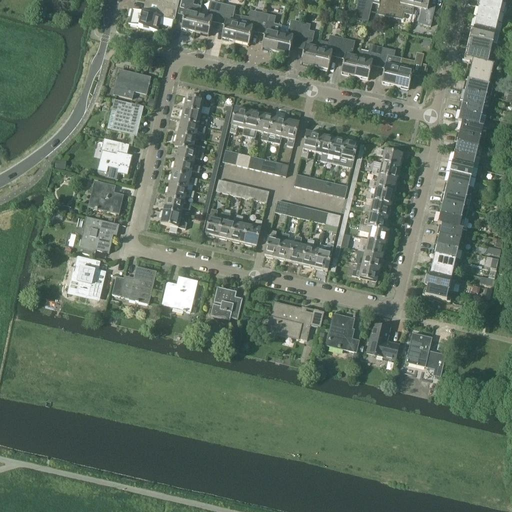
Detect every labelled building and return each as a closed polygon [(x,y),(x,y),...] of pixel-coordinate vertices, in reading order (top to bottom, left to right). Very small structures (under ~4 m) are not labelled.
[(149,0),(149,4),(176,11),(178,0),(149,0)] [(194,34),(199,15),(191,13),(193,5),(188,4),(188,0),(181,0),(178,11),(185,13),(181,30),(194,34)] [(358,0),(354,19),(361,21),(365,0),(358,0)] [(365,0),(361,21),(368,22),(373,0),(378,0),(381,1),(379,8),(385,10),(383,16),(390,18),(393,3),(387,2),(386,0),(365,0)] [(393,3),(390,18),(397,20),(399,13),(404,14),(406,7),(413,8),(415,0),(401,0),(400,5),(393,3)] [(415,0),(413,8),(421,10),(419,18),(425,19),(423,26),(430,28),(432,22),(434,13),(427,11),(429,0),(415,0)] [(481,0),(479,11),(500,16),(502,5),(481,0)] [(219,21),(222,5),(215,3),(214,10),(208,9),(206,17),(199,15),(194,34),(208,37),(212,20),(219,21)] [(176,11),(149,4),(147,11),(143,11),(143,13),(132,11),(129,26),(157,33),(161,18),(174,21),(176,11)] [(235,43),(240,18),(233,16),(233,15),(228,14),(229,7),(222,5),(219,21),(225,23),(221,40),(235,43)] [(479,11),(476,21),(497,26),(500,16),(479,11)] [(240,18),(235,43),(248,46),(252,29),(259,31),(263,15),(256,13),(254,20),(248,19),(248,20),(240,18)] [(281,27),(273,26),(274,24),(268,23),(270,17),(263,15),(259,31),(265,32),(261,49),(275,53),(279,34),(281,27)] [(476,21),(474,31),(499,37),(501,27),(497,26),(476,21)] [(299,41),(303,24),(296,23),(295,29),(289,28),(287,36),(279,34),(275,53),(289,56),(293,39),(299,41)] [(303,24),(299,41),(306,42),(300,65),(314,68),(318,49),(311,48),(313,40),(307,39),(310,26),(303,24)] [(471,30),(469,40),(471,41),(496,47),(499,37),(474,31),(471,30)] [(328,44),(328,45),(320,44),(319,50),(318,49),(314,68),(328,71),(332,55),(338,56),(342,39),(335,38),(334,45),(328,44)] [(342,39),(338,56),(345,58),(341,75),(354,78),(359,59),(352,57),(353,50),(348,48),(350,41),(342,39)] [(471,41),(469,51),(494,57),(496,47),(471,41)] [(361,53),(359,59),(354,78),(368,81),(372,64),(378,66),(382,49),(376,47),(374,55),(368,53),(368,55),(361,53)] [(382,49),(378,66),(385,67),(381,84),(394,87),(399,69),(392,67),(395,52),(382,49)] [(469,51),(467,61),(473,62),(488,66),(492,67),(494,57),(469,51)] [(401,60),(399,69),(394,87),(409,91),(413,74),(419,75),(423,59),(416,57),(414,63),(401,60)] [(473,62),(470,72),(491,77),(495,78),(498,68),(494,67),(492,67),(488,66),(473,62)] [(146,96),(150,79),(119,71),(113,96),(132,101),(134,93),(146,96)] [(470,72),(468,83),(489,88),(491,77),(470,72)] [(468,83),(465,93),(486,98),(490,99),(493,89),(489,88),(468,83)] [(463,92),(460,102),(463,103),(484,108),(488,109),(490,99),(486,98),(465,93),(463,92)] [(185,99),(183,111),(201,115),(203,108),(210,110),(211,104),(187,98),(186,100),(185,99)] [(107,129),(111,130),(111,131),(136,138),(141,118),(138,117),(140,107),(118,102),(114,101),(107,129)] [(463,103),(460,113),(482,118),(486,119),(488,109),(484,108),(463,103)] [(243,130),(248,111),(240,109),(239,111),(235,109),(229,134),(235,135),(237,128),(243,130)] [(180,123),(198,127),(205,129),(206,123),(208,116),(201,115),(183,111),(180,123)] [(242,137),(248,139),(255,140),(256,133),(261,114),(248,111),(243,130),(244,130),(242,137)] [(460,113),(458,123),(462,124),(479,128),(483,129),(486,119),(482,118),(460,113)] [(261,114),(256,133),(263,135),(261,142),(267,143),(269,136),(273,117),(261,114)] [(267,143),(274,145),(280,146),(281,139),(286,120),(273,117),(269,136),(267,143)] [(292,149),(298,124),(296,124),(297,123),(286,120),(281,139),(288,141),(286,148),(292,149)] [(176,136),(195,140),(196,134),(204,135),(205,129),(198,127),(180,123),(176,136)] [(462,124),(459,135),(485,141),(487,130),(483,129),(479,128),(462,124)] [(307,133),(305,143),(301,158),(307,159),(309,153),(315,154),(319,135),(311,133),(311,134),(307,133)] [(319,135),(315,154),(322,156),(320,162),(326,164),(332,138),(319,135)] [(459,135),(457,145),(482,151),(485,141),(459,135)] [(179,149),(203,155),(204,149),(193,147),(195,140),(176,136),(175,144),(175,145),(175,148),(179,149)] [(332,138),(326,164),(332,165),(338,167),(345,141),(332,138)] [(102,153),(97,172),(106,174),(108,168),(118,170),(117,174),(127,176),(131,157),(127,156),(129,146),(104,140),(101,153),(102,153)] [(338,167),(345,168),(351,170),(357,145),(355,144),(355,143),(345,141),(338,167)] [(457,145),(455,155),(480,161),(482,151),(457,145)] [(203,155),(179,149),(178,151),(177,151),(174,162),(192,166),(194,159),(201,161),(203,155)] [(388,166),(400,169),(402,161),(401,160),(402,156),(378,150),(376,156),(383,158),(381,165),(388,166)] [(235,166),(238,155),(225,152),(222,163),(235,166)] [(238,155),(235,166),(248,169),(250,158),(238,155)] [(452,155),(450,165),(452,165),(477,171),(480,161),(455,155),(452,155)] [(250,158),(248,169),(260,172),(263,161),(250,158)] [(272,175),(275,164),(263,161),(260,172),(272,175)] [(171,175),(189,179),(191,173),(198,174),(199,168),(192,166),(174,162),(171,175)] [(275,164),(272,175),(278,177),(281,165),(275,164)] [(281,165),(278,177),(285,178),(288,167),(281,165)] [(378,177),(397,182),(400,169),(388,166),(381,165),(380,171),(373,169),(372,175),(378,177)] [(452,165),(450,175),(471,180),(475,181),(477,173),(477,171),(452,165)] [(189,179),(171,175),(168,187),(186,191),(188,185),(195,187),(196,181),(189,179)] [(450,175),(447,185),(468,190),(470,182),(471,180),(450,175)] [(297,176),(294,188),(306,190),(309,179),(297,176)] [(375,190),(394,194),(397,182),(378,177),(377,183),(370,182),(369,188),(375,190)] [(319,193),(322,182),(309,179),(306,190),(319,193)] [(228,196),(231,184),(218,181),(215,193),(228,196)] [(322,182),(319,193),(331,196),(334,185),(322,182)] [(118,216),(123,196),(113,194),(115,187),(94,183),(88,209),(118,216)] [(240,199),(243,187),(231,184),(228,196),(240,199)] [(334,185),(331,196),(345,200),(347,188),(334,185)] [(447,185),(445,195),(466,200),(470,202),(473,191),(468,190),(447,185)] [(194,193),(186,191),(168,187),(165,200),(183,204),(185,198),(192,199),(194,193)] [(243,187),(240,199),(253,202),(256,190),(243,187)] [(266,205),(268,193),(256,190),(253,202),(266,205)] [(373,202),(391,206),(394,194),(375,190),(374,196),(367,194),(366,200),(373,202)] [(442,195),(440,205),(443,206),(464,211),(468,212),(470,202),(466,200),(445,195),(442,195)] [(183,204),(165,200),(162,213),(180,217),(182,210),(189,212),(191,206),(183,204)] [(278,202),(275,214),(287,217),(290,205),(278,202)] [(363,213),(370,215),(388,219),(391,206),(373,202),(371,208),(364,207),(363,213)] [(290,205),(287,217),(300,220),(302,208),(290,205)] [(439,208),(437,215),(440,216),(461,221),(464,211),(443,206),(442,208),(439,208)] [(312,223),(315,211),(302,208),(300,220),(312,223)] [(218,240),(223,221),(216,219),(217,212),(211,211),(205,236),(207,236),(207,237),(218,240)] [(315,211),(312,223),(324,226),(327,214),(315,211)] [(180,217),(162,213),(160,221),(161,221),(160,225),(185,231),(186,225),(179,223),(180,217)] [(230,243),(235,224),(228,222),(230,215),(224,214),(223,221),(218,240),(230,243)] [(327,214),(324,226),(338,229),(340,217),(327,214)] [(360,226),(384,232),(385,229),(386,230),(388,219),(370,215),(368,221),(361,220),(360,226)] [(440,216),(438,226),(442,227),(462,232),(465,222),(461,221),(440,216)] [(235,224),(230,243),(243,246),(247,227),(241,225),(243,218),(236,217),(235,224)] [(86,219),(79,248),(84,249),(82,254),(95,257),(96,251),(108,254),(115,225),(86,219)] [(256,248),(262,223),(256,222),(254,229),(247,227),(243,246),(252,248),(252,247),(256,248)] [(384,232),(360,226),(358,232),(369,235),(367,242),(386,246),(388,237),(387,237),(388,233),(384,232)] [(442,227),(439,237),(461,242),(464,243),(467,233),(462,232),(442,227)] [(271,232),(265,257),(266,257),(266,259),(276,261),(281,243),(274,241),(276,234),(271,232)] [(281,243),(276,261),(289,264),(294,245),(287,244),(289,237),(283,235),(281,243)] [(437,236),(435,246),(437,247),(459,252),(461,242),(439,237),(437,236)] [(302,267),(306,248),(300,247),(302,240),(295,238),(294,245),(289,264),(302,267)] [(360,240),(359,246),(358,252),(383,258),(386,246),(367,242),(360,240)] [(306,248),(302,267),(314,270),(318,251),(313,250),(314,243),(308,241),(306,248)] [(320,247),(319,251),(318,251),(314,270),(323,272),(323,271),(327,272),(333,247),(327,246),(326,248),(320,247)] [(437,247),(435,258),(456,263),(459,264),(462,253),(459,252),(437,247)] [(357,265),(380,271),(383,258),(358,252),(355,265),(357,265)] [(99,295),(103,274),(93,272),(96,262),(78,258),(76,268),(75,267),(71,282),(79,283),(77,292),(87,294),(88,292),(99,295)] [(435,258),(432,268),(454,273),(456,263),(435,258)] [(357,265),(356,272),(353,272),(352,278),(376,283),(377,281),(378,282),(380,271),(357,265)] [(432,270),(430,277),(432,278),(451,283),(454,273),(432,268),(432,270)] [(148,306),(156,274),(136,270),(134,281),(124,279),(123,281),(116,279),(112,296),(129,300),(129,302),(148,306)] [(427,277),(425,286),(427,287),(432,288),(449,292),(451,283),(432,278),(430,277),(427,277)] [(190,314),(197,284),(178,280),(177,286),(167,284),(161,307),(190,314)] [(427,287),(425,297),(450,303),(453,293),(449,292),(432,288),(427,287)] [(237,322),(242,301),(235,299),(236,293),(217,289),(210,318),(230,323),(231,320),(237,322)] [(324,316),(302,311),(274,304),(266,335),(297,343),(298,340),(306,342),(310,328),(320,331),(324,316)] [(153,306),(149,321),(155,322),(159,308),(153,306)] [(359,343),(351,342),(353,336),(351,336),(354,321),(334,317),(327,346),(345,350),(344,351),(356,354),(359,343)] [(395,362),(399,348),(386,345),(390,330),(373,326),(367,355),(395,362)] [(439,379),(445,357),(428,353),(431,340),(412,336),(405,364),(433,371),(431,377),(439,379)]
